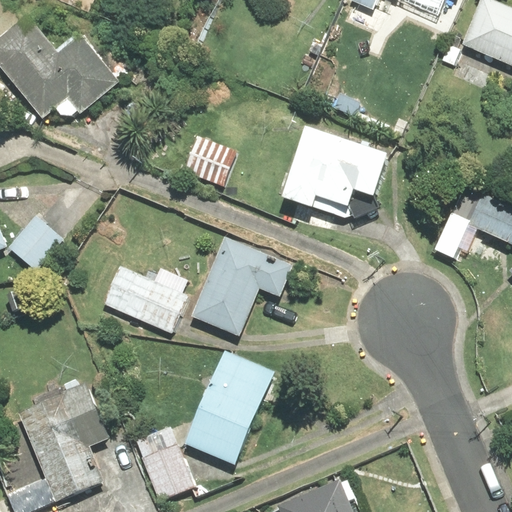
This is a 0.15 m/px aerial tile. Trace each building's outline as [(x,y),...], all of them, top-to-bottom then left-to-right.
[(511,3),(503,0),(487,0),(469,44),(511,61),(511,3)] [(0,53),(54,122),(82,101),(94,116),(132,86),(98,42),(75,61),(39,16),(0,46),(0,53)] [(403,157),(319,127),(292,201),(360,225),(372,193),(388,198),(403,157)] [(231,189),(246,152),(215,140),(200,176),(231,189)] [(511,205),(484,194),(471,226),(511,242),(511,205)] [(0,258),(19,251),(1,204),(0,204),(0,258)] [(304,267),(235,238),(204,314),(252,334),(270,290),(291,298),(304,267)] [(194,299),(127,270),(111,304),(178,333),(194,299)] [(290,373),(234,351),(196,445),(252,467),(290,373)] [(101,388),(32,414),(66,502),(115,483),(100,447),(121,439),(101,388)] [(177,427),(141,441),(166,504),(201,490),(177,427)] [(362,511),(353,486),(286,508),(287,511),(362,511)]
